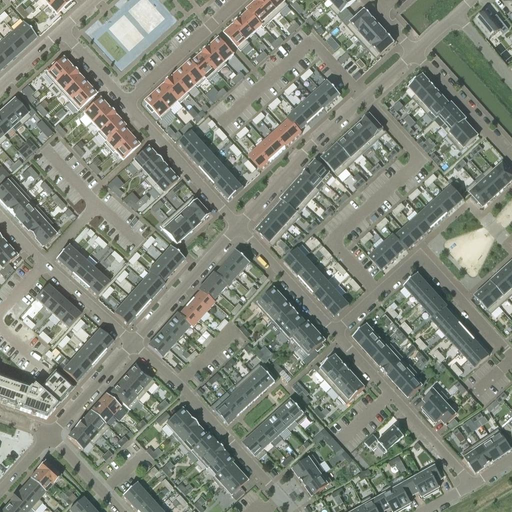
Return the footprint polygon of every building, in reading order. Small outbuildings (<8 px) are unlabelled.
[(71,0),(55,0),(48,7),(56,16),(63,10),(65,12),(71,6),(69,4),(73,1),(71,0)] [(266,0),(258,0),(255,3),(272,22),(280,15),(266,0)] [(281,0),(266,0),(280,15),(288,7),(281,0)] [(333,6),(329,9),(342,23),(350,15),(346,10),(356,1),(354,0),(339,0),(333,6)] [(511,0),(503,0),(502,1),(511,12),(511,15),(508,18),(511,22),(511,0)] [(255,3),(246,11),(248,13),(248,12),(262,27),(262,28),(263,29),(272,22),(255,3)] [(296,3),(292,7),(296,11),(300,7),(296,3)] [(20,7),(16,11),(20,15),(24,12),(20,7)] [(300,7),(296,11),(300,15),(304,12),(300,7)] [(350,15),(342,23),(354,36),(372,19),(373,20),(365,11),(355,20),(350,15)] [(24,12),(20,15),(24,20),(28,16),(24,12)] [(248,13),(240,20),(254,35),(262,28),(262,27),(248,12),(248,13)] [(486,14),(475,23),(489,40),(500,32),(503,35),(508,31),(500,21),(495,25),(491,20),(486,14)] [(100,17),(86,30),(90,35),(104,22),(100,17)] [(310,19),(306,22),(310,27),(314,23),(310,19)] [(372,19),(354,36),(361,44),(379,27),(373,20),(372,19)] [(240,20),(232,27),(246,42),(246,41),(254,35),(240,20)] [(32,21),(28,24),(32,29),(36,25),(32,21)] [(22,23),(13,32),(27,48),(36,39),(37,39),(23,23),(22,23)] [(296,23),(291,27),(295,32),(299,28),(296,23)] [(315,23),(314,23),(310,27),(319,37),(324,33),(315,23)] [(232,27),(224,35),(241,53),(250,45),(246,41),(246,42),(232,27)] [(291,27),(287,32),(291,36),(295,32),(291,27)] [(379,27),(361,44),(368,52),(387,35),(386,35),(379,27)] [(13,32),(3,41),(17,56),(27,48),(13,32)] [(387,35),(368,52),(376,61),(395,44),(387,35),(386,35),(387,35)] [(280,38),(275,42),(279,46),(283,42),(280,38)] [(219,39),(210,48),(225,64),(234,56),(219,39)] [(3,41),(0,43),(0,57),(7,65),(17,56),(3,41)] [(275,42),(271,46),(275,50),(279,46),(275,42)] [(210,48),(201,56),(217,74),(227,66),(225,64),(210,48)] [(264,52),(259,57),(263,61),(267,57),(264,52)] [(346,54),(342,58),(345,62),(350,58),(346,54)] [(192,63),(192,64),(207,80),(206,81),(208,83),(217,74),(201,56),(192,63)] [(259,57),(255,61),(259,65),(263,61),(259,57)] [(342,58),(337,62),(341,66),(345,62),(342,58)] [(49,71),(44,76),(53,85),(71,68),(63,59),(59,62),(58,60),(52,66),(53,68),(49,71)] [(190,62),(181,70),(196,87),(198,89),(206,81),(207,80),(192,64),(192,63),(190,62)] [(71,68),(53,85),(61,94),(79,77),(71,68)] [(181,70),(172,78),(187,95),(188,94),(196,87),(181,70)] [(309,70),(305,74),(309,78),(313,75),(309,70)] [(241,73),(236,77),(240,81),(244,77),(241,73)] [(358,73),(352,79),(356,82),(362,77),(358,73)] [(305,74),(301,78),(304,82),(309,78),(305,74)] [(411,86),(408,89),(415,96),(429,83),(422,76),(417,80),(416,78),(410,84),(411,86)] [(79,77),(61,94),(69,103),(87,86),(79,77)] [(236,77),(232,81),(236,85),(240,81),(236,77)] [(172,78),(163,86),(178,103),(180,105),(189,96),(188,94),(187,95),(172,78)] [(327,83),(319,90),(332,104),(340,97),(328,82),(327,83)] [(415,96),(412,99),(419,107),(436,91),(429,83),(415,96)] [(293,85),(289,89),(293,93),(297,89),(293,85)] [(87,86),(69,103),(77,112),(96,96),(87,86)] [(163,86),(155,94),(170,111),(178,103),(163,86)] [(223,89),(219,93),(222,97),(227,93),(223,89)] [(289,89),(284,93),(288,97),(293,93),(289,89)] [(319,90),(311,97),(324,111),(332,104),(319,90)] [(436,91),(419,107),(425,115),(443,99),(436,91)] [(219,93),(214,97),(218,101),(222,97),(219,93)] [(155,94),(145,103),(148,106),(146,108),(152,114),(154,112),(162,121),(172,112),(170,111),(155,94)] [(28,100),(27,100),(31,105),(35,101),(31,97),(28,100)] [(311,97),(303,105),(316,119),(324,111),(311,97)] [(277,99),(273,103),(277,107),(281,103),(277,99)] [(443,99),(425,115),(433,123),(438,118),(438,117),(450,106),(443,99)] [(14,100),(6,108),(22,126),(35,115),(27,105),(22,109),(14,100)] [(100,100),(83,115),(91,124),(108,109),(100,100)] [(273,103),(268,107),(272,111),(277,107),(273,103)] [(205,105),(201,109),(204,114),(209,109),(205,105)] [(303,105),(295,112),(308,126),(316,119),(303,105)] [(450,106),(438,117),(438,118),(444,125),(445,125),(459,113),(452,105),(450,106)] [(39,106),(35,109),(39,114),(43,110),(39,106)] [(6,108),(0,113),(0,117),(11,130),(14,134),(22,126),(6,108)] [(108,109),(91,124),(99,133),(100,133),(116,118),(108,109)] [(393,109),(389,113),(393,118),(397,114),(393,109)] [(43,110),(39,114),(43,118),(47,114),(43,110)] [(61,111),(54,117),(59,122),(65,116),(61,111)] [(295,112),(287,120),(288,121),(289,121),(300,133),(308,126),(295,112)] [(444,125),(441,128),(448,136),(464,122),(466,121),(459,113),(445,125),(444,125)] [(261,114),(257,118),(261,122),(265,118),(261,114)] [(397,114),(393,118),(397,122),(401,118),(397,114)] [(198,115),(194,120),(197,124),(202,120),(198,115)] [(370,115),(361,123),(378,142),(386,134),(370,115)] [(0,117),(0,133),(3,137),(11,130),(0,117)] [(99,133),(97,134),(98,135),(105,143),(106,144),(122,128),(123,129),(125,127),(116,118),(100,133),(99,133)] [(257,118),(252,122),(256,126),(261,122),(257,118)] [(288,121),(281,128),(293,142),(302,135),(300,133),(289,121),(288,121)] [(212,122),(208,125),(212,130),(216,126),(212,122)] [(448,136),(446,137),(454,146),(471,130),(464,122),(448,136)] [(361,123),(353,130),(370,149),(378,142),(361,123)] [(189,124),(185,128),(188,132),(193,128),(189,124)] [(406,124),(402,128),(406,132),(410,129),(406,124)] [(58,126),(54,130),(58,134),(62,130),(58,126)] [(105,143),(104,145),(112,154),(114,153),(114,152),(130,137),(123,129),(122,128),(106,144),(105,143)] [(185,128),(180,132),(184,136),(188,132),(185,128)] [(245,128),(241,132),(245,136),(249,132),(245,128)] [(281,128),(273,136),(285,149),(293,142),(281,128)] [(410,129),(406,132),(410,137),(414,133),(410,129)] [(62,130),(58,134),(62,138),(66,135),(62,130)] [(219,130),(215,133),(219,138),(223,134),(219,130)] [(353,130),(345,138),(362,156),(370,149),(353,130)] [(471,130),(454,146),(460,153),(478,137),(471,130)] [(241,132),(236,136),(240,140),(245,136),(241,132)] [(192,133),(178,145),(185,154),(199,141),(192,133)] [(223,134),(219,138),(223,142),(227,139),(223,134)] [(273,136),(265,143),(277,157),(285,149),(273,136)] [(130,137),(114,152),(114,153),(122,162),(139,147),(130,137)] [(345,138),(337,145),(354,163),(362,156),(345,138)] [(420,139),(416,143),(420,148),(424,144),(420,139)] [(199,141),(185,154),(193,162),(207,149),(199,141)] [(265,143),(257,150),(269,164),(277,157),(265,143)] [(428,148),(424,144),(420,148),(424,152),(428,148)] [(337,145),(329,152),(346,171),(354,163),(337,145)] [(34,146),(29,150),(33,155),(38,150),(34,146)] [(76,146),(72,150),(76,154),(80,151),(76,146)] [(234,146),(230,149),(234,154),(238,150),(234,146)] [(148,148),(129,165),(137,174),(141,171),(141,170),(155,157),(148,148)] [(207,149),(193,162),(200,170),(214,157),(207,149)] [(29,150),(25,154),(29,159),(33,155),(29,150)] [(238,150),(234,154),(237,158),(242,155),(238,150)] [(257,150),(248,158),(261,172),(269,164),(257,150)] [(394,150),(390,154),(393,158),(398,154),(394,150)] [(80,151),(76,154),(80,159),(84,155),(80,151)] [(329,152),(321,160),(338,178),(342,183),(351,176),(346,171),(329,152)] [(390,154),(385,158),(389,162),(393,158),(390,154)] [(438,159),(434,155),(430,158),(434,163),(438,159)] [(155,157),(141,170),(141,171),(148,178),(163,165),(155,157)] [(214,157),(200,170),(207,178),(221,165),(214,157)] [(442,163),(438,159),(434,163),(438,167),(442,163)] [(18,161),(13,165),(17,169),(22,165),(18,161)] [(248,162),(244,166),(248,170),(252,166),(248,162)] [(315,162),(309,169),(326,185),(333,178),(315,162)] [(92,164),(88,168),(92,172),(96,168),(92,164)] [(494,172),(508,187),(511,182),(511,174),(508,170),(510,169),(506,165),(504,166),(502,164),(494,172)] [(13,165),(9,169),(13,173),(17,169),(13,165)] [(148,178),(144,181),(144,182),(152,190),(170,173),(163,165),(148,178)] [(221,165),(207,178),(214,186),(228,173),(221,165)] [(382,169),(378,165),(374,169),(377,173),(382,169)] [(252,166),(248,170),(252,174),(256,171),(252,166)] [(30,168),(26,172),(30,176),(34,173),(30,168)] [(96,168),(92,172),(96,177),(100,173),(96,168)] [(491,168),(482,176),(486,179),(500,194),(508,187),(494,172),(491,168)] [(309,169),(302,177),(319,193),(326,185),(309,169)] [(373,177),(377,173),(374,169),(369,173),(373,177)] [(34,173),(30,176),(34,181),(38,177),(34,173)] [(83,187),(88,192),(97,182),(86,173),(84,175),(89,180),(83,187)] [(170,173),(152,190),(159,198),(178,181),(170,173)] [(228,173),(214,186),(222,194),(236,181),(228,173)] [(302,177),(295,185),(312,200),(319,193),(302,177)] [(11,179),(0,188),(0,203),(18,187),(11,179)] [(366,183),(362,179),(358,183),(361,187),(366,183)] [(478,186),(492,201),(500,194),(486,179),(478,186)] [(236,181),(222,194),(229,202),(243,189),(236,181)] [(475,182),(466,190),(483,209),(492,201),(478,186),(475,182)] [(44,183),(40,187),(44,191),(48,188),(44,183)] [(357,191),(361,187),(358,183),(353,187),(357,191)] [(295,185),(288,192),(306,208),(312,200),(295,185)] [(18,187),(0,203),(7,211),(25,195),(18,187)] [(75,204),(81,198),(72,187),(65,193),(75,204)] [(114,187),(110,191),(114,195),(118,191),(114,187)] [(175,187),(171,191),(174,196),(179,191),(175,187)] [(451,187),(443,195),(455,209),(464,201),(451,187)] [(48,188),(44,191),(48,196),(52,192),(48,188)] [(118,191),(114,195),(119,199),(123,195),(118,191)] [(171,191),(166,195),(170,200),(174,196),(171,191)] [(288,192),(281,201),(282,202),(283,201),(299,216),(306,208),(288,192)] [(25,195),(7,211),(14,218),(32,202),(25,195)] [(345,195),(340,199),(344,203),(349,199),(345,195)] [(443,195),(435,202),(447,216),(455,209),(443,195)] [(57,198),(53,202),(57,207),(61,203),(57,198)] [(192,198),(184,206),(200,224),(209,216),(195,201),(192,198)] [(139,201),(134,205),(139,209),(144,204),(140,200),(139,201)] [(130,201),(126,205),(131,209),(134,205),(130,201)] [(282,202),(276,209),(294,225),(301,217),(299,216),(283,201),(282,202)] [(32,202),(14,218),(21,226),(38,210),(32,202)] [(159,202),(155,206),(158,210),(163,206),(159,202)] [(435,202),(427,209),(439,223),(447,216),(435,202)] [(61,203),(57,207),(61,211),(65,207),(61,203)] [(134,205),(131,209),(135,213),(139,209),(134,205)] [(155,206),(150,210),(154,214),(158,210),(155,206)] [(184,206),(176,213),(192,231),(200,224),(184,206)] [(276,209),(269,217),(287,233),(294,225),(276,209)] [(330,209),(325,213),(329,217),(333,213),(330,209)] [(427,209),(419,217),(431,231),(439,223),(427,209)] [(38,210),(21,226),(28,233),(45,217),(38,210)] [(68,210),(64,214),(68,219),(72,215),(68,210)] [(176,213),(168,220),(184,238),(192,231),(176,213)] [(45,217),(28,233),(34,241),(48,228),(49,229),(52,225),(45,217)] [(269,217),(262,224),(280,240),(287,233),(269,217)] [(419,217),(411,224),(423,238),(431,231),(419,217)] [(385,219),(381,223),(385,227),(389,223),(385,219)] [(168,220),(159,228),(176,246),(184,238),(168,220)] [(315,222),(310,226),(314,230),(318,226),(315,222)] [(381,223),(376,227),(380,231),(385,227),(381,223)] [(262,224),(255,232),(273,248),(280,240),(262,224)] [(411,224),(403,231),(415,245),(423,238),(411,224)] [(48,228),(34,241),(42,249),(56,236),(49,229),(48,228)] [(90,231),(86,235),(90,239),(94,235),(90,231)] [(403,231),(395,238),(406,250),(405,251),(407,253),(415,245),(403,231)] [(369,234),(365,238),(369,242),(373,238),(369,234)] [(393,236),(385,244),(398,258),(405,251),(406,250),(395,238),(393,236)] [(98,238),(94,242),(98,246),(102,242),(98,238)] [(150,238),(146,242),(150,246),(154,241),(150,238)] [(365,238),(360,242),(364,246),(369,242),(365,238)] [(295,240),(290,244),(294,248),(299,244),(295,240)] [(316,240),(312,244),(316,248),(320,245),(316,240)] [(2,241),(0,242),(0,257),(9,249),(2,241)] [(102,242),(98,246),(103,250),(106,246),(102,242)] [(146,242),(142,247),(146,250),(150,246),(146,242)] [(385,244),(377,251),(390,265),(398,258),(385,244)] [(298,250),(284,262),(291,271),(305,258),(310,254),(302,246),(298,250)] [(68,247),(55,261),(56,262),(56,261),(64,269),(76,255),(68,247),(69,247),(68,247)] [(287,247),(283,251),(286,255),(291,251),(287,247)] [(169,249),(162,257),(176,269),(184,261),(170,248),(169,249)] [(323,248),(319,252),(323,256),(327,253),(323,248)] [(0,275),(3,279),(12,270),(8,266),(17,257),(9,249),(0,257),(0,275)] [(250,265),(250,264),(236,251),(236,252),(229,260),(243,272),(250,265)] [(377,251),(369,259),(381,273),(390,265),(377,251)] [(114,253),(110,257),(114,261),(118,257),(114,253)] [(332,257),(327,253),(323,256),(327,261),(332,257)] [(136,254),(132,258),(136,262),(140,258),(136,254)] [(76,255),(64,269),(72,276),(84,262),(76,255)] [(118,257),(114,261),(119,265),(122,261),(118,257)] [(162,257),(155,265),(169,277),(176,269),(162,257)] [(132,258),(128,263),(132,266),(136,262),(132,258)] [(305,258),(291,271),(299,279),(312,266),(305,258)] [(236,281),(243,272),(229,260),(222,268),(236,281)] [(84,262),(72,276),(80,283),(92,269),(84,262)] [(338,264),(334,268),(338,272),(342,269),(338,264)] [(148,273),(149,275),(150,274),(162,285),(169,277),(155,265),(148,273)] [(312,266),(299,279),(306,287),(320,274),(312,266)] [(222,268),(215,276),(214,277),(226,288),(228,289),(236,281),(222,268)] [(511,274),(506,268),(498,275),(511,290),(511,274)] [(92,269),(80,283),(88,290),(100,276),(92,269)] [(346,273),(342,269),(338,272),(342,277),(346,273)] [(124,272),(120,276),(124,280),(128,276),(124,272)] [(149,275),(142,282),(156,295),(164,287),(164,286),(162,285),(150,274),(149,275)] [(205,282),(219,295),(226,288),(214,277),(215,276),(213,274),(205,282)] [(320,274),(306,287),(313,295),(327,282),(320,274)] [(418,275),(403,288),(411,296),(425,283),(418,275)] [(498,275),(490,283),(507,301),(511,296),(511,290),(498,275)] [(100,276),(88,290),(96,298),(109,284),(100,276)] [(120,276),(116,281),(120,284),(124,280),(120,276)] [(353,280),(348,284),(352,288),(356,285),(353,280)] [(142,282),(135,290),(149,303),(156,295),(142,282)] [(212,303),(219,295),(205,282),(197,291),(199,293),(200,292),(212,303)] [(327,282),(313,295),(320,303),(334,290),(327,282)] [(425,283),(411,296),(418,304),(433,291),(425,283)] [(490,283),(482,290),(499,308),(507,301),(490,283)] [(356,285),(352,288),(356,293),(360,289),(356,285)] [(47,286),(35,300),(43,308),(56,294),(47,286)] [(334,290),(320,303),(328,311),(342,298),(341,298),(346,294),(339,287),(335,291),(334,290)] [(109,288),(105,292),(109,296),(113,291),(109,288)] [(135,290),(128,298),(142,311),(149,303),(135,290)] [(275,290),(256,306),(264,316),(283,299),(275,290)] [(482,290),(474,297),(477,301),(480,304),(491,316),(499,308),(482,290)] [(433,291),(418,304),(426,312),(440,299),(433,291)] [(105,292),(101,297),(105,300),(109,296),(105,292)] [(212,303),(200,292),(199,293),(193,300),(207,313),(214,305),(212,303)] [(56,294),(43,308),(51,315),(64,301),(56,294)] [(128,298),(121,306),(135,319),(142,311),(128,298)] [(342,298),(328,311),(335,319),(349,307),(342,298)] [(291,308),(283,299),(264,316),(273,325),(275,323),(274,323),(291,308)] [(440,299),(426,312),(433,320),(445,309),(445,310),(447,308),(440,299)] [(200,321),(207,313),(193,300),(186,308),(200,321)] [(64,301),(51,315),(59,322),(72,308),(64,301)] [(121,306),(113,315),(127,327),(135,319),(121,306)] [(390,307),(386,311),(390,315),(394,312),(390,307)] [(72,308),(59,322),(68,330),(80,316),(72,308)] [(186,308),(178,316),(191,327),(190,328),(192,330),(192,329),(200,321),(186,308)] [(282,332),(299,317),(291,308),(274,323),(275,323),(282,331),(282,332)] [(433,320),(431,321),(431,322),(438,330),(452,317),(445,310),(445,309),(433,320)] [(394,312),(390,315),(394,320),(398,316),(394,312)] [(190,328),(191,327),(178,316),(177,315),(169,323),(183,335),(190,328)] [(385,315),(381,319),(385,324),(389,320),(385,315)] [(292,339),(307,326),(307,325),(299,317),(282,332),(282,331),(280,333),(289,343),(293,339),(292,339)] [(452,317),(438,330),(446,338),(459,325),(452,317)] [(26,319),(22,323),(26,327),(30,323),(26,319)] [(389,320),(385,324),(389,328),(393,324),(389,320)] [(80,321),(76,325),(80,329),(84,325),(80,321)] [(30,323),(26,327),(31,331),(35,327),(30,323)] [(183,335),(169,323),(162,331),(176,343),(183,335)] [(405,323),(400,327),(404,332),(408,328),(405,323)] [(293,339),(300,348),(317,333),(308,324),(307,325),(307,326),(292,339),(293,339)] [(76,325),(72,330),(76,334),(80,329),(76,325)] [(459,325),(446,338),(453,346),(467,333),(459,325)] [(367,326),(353,339),(360,347),(374,334),(367,326)] [(408,328),(404,332),(408,336),(412,332),(408,328)] [(399,330),(395,334),(399,339),(403,335),(399,330)] [(99,331),(91,339),(105,352),(113,343),(99,331)] [(155,339),(169,351),(176,343),(162,331),(155,339)] [(42,333),(38,337),(43,341),(46,337),(42,333)] [(317,353),(324,347),(322,345),(325,342),(317,333),(300,348),(309,357),(316,351),(317,353)] [(467,333),(453,346),(460,354),(474,341),(467,333)] [(374,334),(360,347),(367,354),(381,341),(374,334)] [(403,335),(399,339),(403,343),(407,339),(403,335)] [(46,337),(43,341),(47,345),(51,341),(46,337)] [(66,337),(62,342),(66,345),(70,341),(66,337)] [(91,339),(84,347),(98,360),(105,352),(91,339)] [(161,360),(169,351),(155,339),(147,347),(161,360),(162,360),(161,360)] [(419,339),(415,343),(419,347),(423,344),(419,339)] [(381,341),(367,354),(374,362),(387,349),(381,341)] [(474,341),(460,354),(467,362),(481,349),(474,341)] [(62,342),(58,346),(62,350),(66,345),(62,342)] [(423,344),(419,347),(423,352),(427,348),(423,344)] [(387,349),(374,362),(380,369),(398,353),(391,345),(387,349)] [(413,346),(408,350),(412,355),(417,350),(413,346)] [(84,347),(77,355),(91,368),(98,360),(84,347)] [(481,349),(467,362),(475,370),(489,358),(481,349)] [(48,352),(45,356),(49,360),(53,356),(48,352)] [(398,353),(380,369),(387,377),(405,361),(398,353)] [(420,353),(416,357),(420,362),(424,358),(420,353)] [(77,355),(70,363),(84,376),(91,368),(77,355)] [(317,374),(324,382),(343,365),(335,357),(336,357),(335,356),(329,362),(328,360),(321,365),(323,367),(320,370),(317,373),(316,373),(317,374)] [(424,358),(420,362),(424,366),(428,362),(424,358)] [(405,361),(387,377),(394,384),(412,369),(405,361)] [(70,363),(62,372),(76,384),(84,376),(70,363)] [(350,373),(343,365),(324,382),(331,389),(350,373)] [(455,365),(451,369),(455,373),(459,370),(455,365)] [(154,384),(135,366),(126,376),(146,393),(154,384)] [(259,366),(251,373),(267,391),(275,384),(275,383),(270,377),(272,376),(266,370),(264,371),(259,366)] [(412,369),(394,384),(401,392),(415,379),(415,380),(419,376),(412,369)] [(459,370),(455,373),(459,378),(463,374),(459,370)] [(0,400),(7,402),(5,407),(31,416),(46,421),(74,390),(55,373),(40,390),(34,385),(31,388),(30,389),(31,389),(30,392),(0,381),(0,400)] [(251,373),(243,380),(259,398),(267,391),(251,373)] [(339,398),(357,381),(350,373),(331,389),(339,398)] [(146,393),(126,376),(118,385),(138,402),(146,393)] [(415,379),(401,392),(408,400),(422,387),(415,380),(415,379)] [(243,380),(234,388),(238,392),(238,391),(251,405),(259,398),(243,380)] [(364,389),(357,381),(339,398),(346,405),(346,406),(359,394),(364,390),(365,389),(364,389)] [(138,402),(118,385),(110,394),(129,411),(138,402)] [(233,387),(226,394),(230,399),(243,413),(251,405),(238,391),(238,392),(234,388),(233,387)] [(427,406),(422,410),(424,412),(423,413),(428,418),(445,403),(445,404),(449,401),(441,393),(438,396),(433,391),(423,401),(427,406)] [(120,409),(105,395),(97,404),(112,418),(120,409)] [(230,399),(222,406),(235,420),(243,413),(230,399)] [(298,400),(294,404),(304,415),(308,411),(298,400)] [(164,410),(168,406),(164,401),(159,405),(164,410)] [(218,401),(209,409),(213,413),(226,428),(227,427),(235,420),(222,406),(218,401)] [(295,423),(298,426),(307,419),(304,415),(294,404),(291,401),(290,401),(291,401),(283,408),(295,422),(295,423)] [(445,403),(428,418),(433,424),(434,423),(436,425),(441,421),(445,426),(456,416),(445,404),(445,403)] [(112,418),(97,404),(90,413),(105,426),(105,425),(112,418)] [(164,410),(159,405),(155,409),(159,414),(164,410)] [(295,423),(295,422),(283,408),(275,416),(287,430),(295,423)] [(166,426),(161,431),(168,439),(171,436),(173,434),(174,435),(190,419),(182,410),(165,425),(166,426)] [(105,426),(90,413),(83,421),(82,421),(101,438),(109,429),(105,425),(105,426)] [(165,414),(154,423),(159,429),(170,419),(165,414)] [(267,423),(279,437),(287,430),(275,416),(267,423)] [(173,434),(171,436),(180,445),(191,435),(198,428),(190,419),(174,435),(173,434)] [(511,419),(501,429),(511,440),(511,419)] [(101,438),(82,421),(83,421),(82,420),(74,430),(75,430),(90,443),(89,443),(93,447),(101,438)] [(146,426),(142,421),(138,425),(142,429),(146,426)] [(267,423),(259,430),(271,444),(279,437),(267,423)] [(466,424),(462,427),(469,436),(473,433),(466,424)] [(142,429),(138,425),(134,429),(138,433),(142,429)] [(191,435),(180,445),(188,454),(190,453),(190,452),(206,437),(198,428),(191,435)] [(373,436),(365,444),(369,449),(370,448),(373,452),(378,448),(384,455),(404,437),(395,428),(377,444),(376,442),(377,441),(373,436)] [(90,443),(75,430),(74,430),(67,439),(82,452),(89,443),(90,443)] [(259,430),(251,437),(263,452),(264,451),(271,444),(259,430)] [(498,431),(489,437),(502,458),(511,451),(498,431)] [(206,437),(190,452),(190,453),(198,461),(216,445),(208,435),(206,437)] [(263,452),(251,437),(243,445),(242,445),(258,463),(259,462),(267,455),(264,451),(263,452)] [(489,437),(480,443),(494,464),(502,458),(489,437)] [(471,449),(470,449),(473,453),(485,470),(494,464),(480,443),(471,449)] [(216,445),(198,461),(206,470),(224,453),(216,445)] [(470,449),(462,455),(464,459),(475,476),(485,470),(473,453),(470,449)] [(224,453),(206,470),(206,471),(208,469),(215,477),(216,477),(230,464),(231,464),(233,463),(224,453)] [(326,461),(332,469),(341,463),(336,455),(326,461)] [(299,480),(319,466),(313,456),(293,471),(299,480)] [(326,473),(331,470),(326,461),(321,465),(326,473)] [(61,477),(44,462),(36,471),(36,472),(37,471),(52,485),(52,486),(53,486),(61,477)] [(215,477),(212,480),(220,490),(222,488),(238,473),(231,464),(230,464),(216,477),(215,477)] [(299,480),(306,489),(326,474),(319,466),(299,480)] [(435,467),(420,475),(431,495),(438,491),(437,490),(439,489),(436,483),(442,480),(435,467)] [(52,485),(37,471),(36,472),(29,480),(30,481),(30,480),(45,494),(52,486),(52,485)] [(247,482),(238,473),(222,488),(235,502),(244,494),(240,489),(247,482)] [(326,474),(306,489),(312,498),(332,484),(326,474)] [(420,475),(406,483),(413,496),(419,493),(422,499),(424,498),(424,499),(431,495),(420,475)] [(45,494),(30,480),(30,481),(23,488),(38,502),(38,501),(45,494)] [(408,499),(413,496),(406,483),(392,491),(403,511),(410,507),(409,506),(411,505),(408,499)] [(122,497),(129,505),(143,492),(136,484),(122,497)] [(383,496),(378,499),(385,511),(390,509),(391,511),(400,511),(403,511),(392,491),(390,487),(381,492),(383,496)] [(38,502),(23,488),(16,496),(31,510),(32,511),(35,511),(42,504),(38,501),(38,502)] [(137,511),(150,500),(143,492),(129,505),(135,511),(137,511)] [(31,510),(16,496),(16,495),(10,502),(11,503),(9,505),(17,511),(28,511),(31,510)] [(72,503),(76,500),(72,495),(68,499),(72,503)] [(370,498),(361,503),(363,507),(364,507),(366,511),(384,511),(385,511),(378,499),(372,502),(370,498)] [(72,503),(68,499),(64,503),(68,507),(72,503)] [(83,511),(89,506),(83,499),(69,511),(83,511)] [(137,511),(153,511),(158,508),(150,500),(137,511)]
